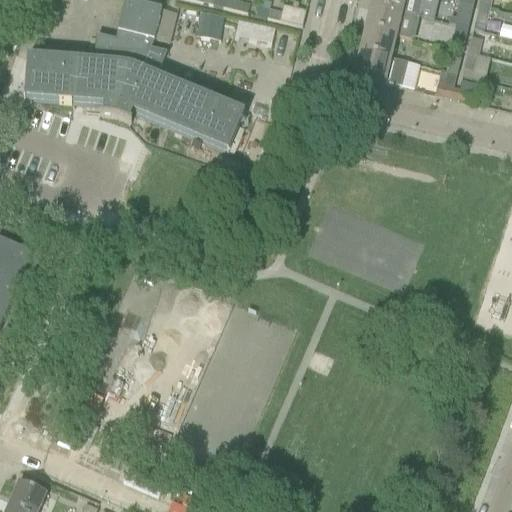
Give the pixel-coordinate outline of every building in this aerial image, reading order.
[(212,0),(190,0),(189,4),(211,9),(214,0),(212,0)] [(372,0),(371,8),(416,19),(420,0),(372,0)] [(454,0),(453,4),(459,5),(472,8),(474,0),(454,0)] [(480,0),(478,10),(488,13),(491,0),(480,0)] [(223,2),(221,12),(234,15),(236,6),(223,2)] [(155,82),(156,81),(165,57),(151,54),(161,14),(125,5),(115,44),(98,40),(96,68),(73,66),(74,64),(61,63),(61,65),(26,62),(23,100),(58,103),(58,107),(71,108),(71,104),(105,107),(104,117),(99,117),(99,120),(110,120),(114,121),(119,122),(123,124),(130,127),(131,125),(126,122),(130,113),(228,154),(243,119),(155,82)] [(459,5),(453,28),(454,29),(467,32),(472,8),(459,5)] [(236,6),(234,15),(246,18),(248,9),(236,6)] [(371,8),(365,32),(395,39),(410,43),(416,19),(371,8)] [(301,31),(305,15),(282,9),(281,17),(278,25),(301,31)] [(478,10),(474,26),(484,29),(488,13),(478,10)] [(268,13),(266,22),(278,25),(281,17),(268,13)] [(511,42),(511,30),(499,27),(496,37),(511,42)] [(454,29),(451,45),(463,48),(467,32),(454,29)] [(359,55),(389,62),(395,39),(365,32),(359,55)] [(471,41),(467,56),(477,59),(481,44),(471,41)] [(359,55),(353,79),(398,90),(404,66),(389,62),(359,55)] [(467,56),(461,80),(471,83),(477,59),(467,56)] [(449,61),(445,76),(456,78),(459,63),(449,61)] [(439,80),(434,99),(449,103),(454,83),(456,78),(445,76),(440,74),(439,80)] [(460,85),(455,104),(471,108),(476,89),(460,85)] [(0,325),(29,260),(31,261),(31,259),(0,245),(0,325)] [(19,487),(10,509),(17,511),(37,511),(44,498),(45,498),(45,497),(18,485),(18,487),(19,487)]
